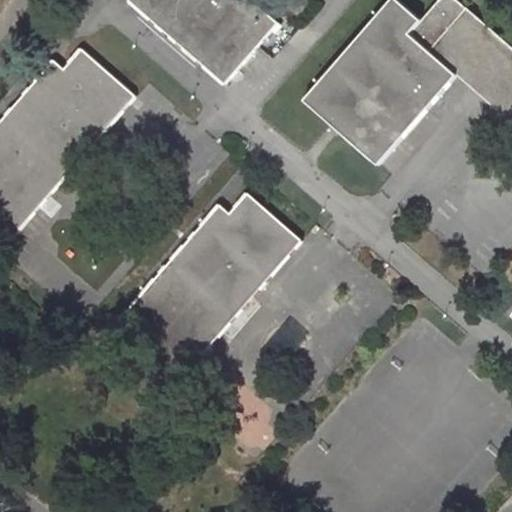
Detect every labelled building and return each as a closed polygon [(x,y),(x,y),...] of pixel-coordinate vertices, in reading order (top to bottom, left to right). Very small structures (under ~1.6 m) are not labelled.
[(135,0),(231,83),(284,22),(258,0),(135,0)] [(404,0),(399,0),(311,101),(385,167),(466,74),(440,52),(477,10),(464,0),(448,0),(430,21),(404,0)] [(511,114),(511,40),(477,10),(440,52),(466,74),(511,114)] [(0,212),(23,233),(141,96),(88,49),(70,69),(61,61),(0,131),(0,212)] [(308,241),(255,194),(238,214),(226,204),(124,324),(191,380),(308,241)]
